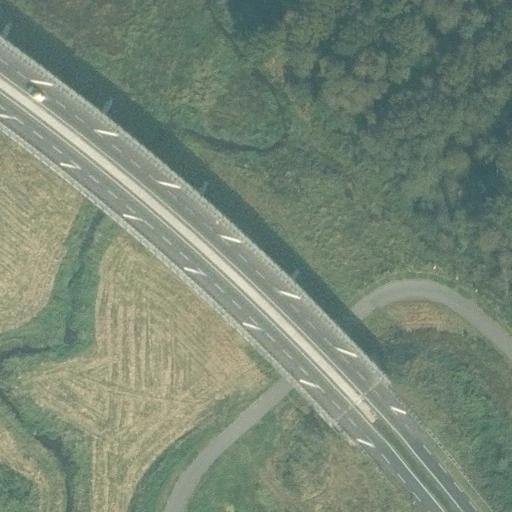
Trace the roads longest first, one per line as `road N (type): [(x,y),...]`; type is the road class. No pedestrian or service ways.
road 1 (primary): [(467,511),(375,390),(290,301),(106,135),(0,55)]
road 2 (primary): [(0,98),(217,276),(351,411),(434,511)]
road 3 (residential): [(511,353),(454,303),(427,291),(374,303),(215,448),(172,511)]
